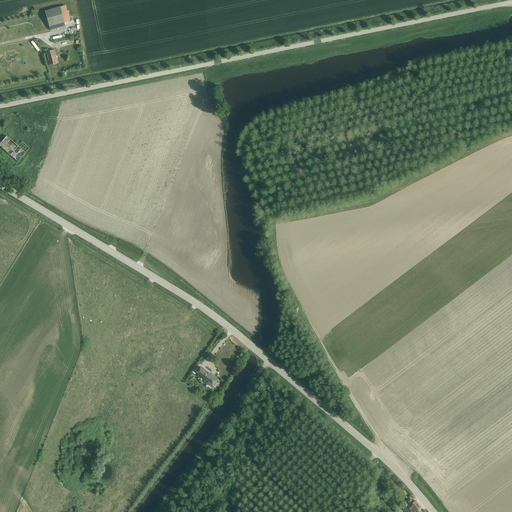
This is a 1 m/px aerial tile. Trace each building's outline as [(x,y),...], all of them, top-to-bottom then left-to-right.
[(69,21),(65,6),(45,11),(49,27),(69,21)] [(49,65),(58,63),(54,50),(46,52),(49,65)] [(0,146),(18,162),(29,148),(22,142),(18,146),(6,136),(0,143),(0,146)] [(0,169),(6,175),(9,172),(2,166),(0,168),(0,169)] [(211,376),(200,367),(196,372),(210,383),(208,385),(212,387),(218,380),(212,375),(211,376)] [(408,502),(411,504),(412,506),(409,508),(412,511),(414,511),(420,507),(415,501),(413,503),(411,500),(408,502)]
